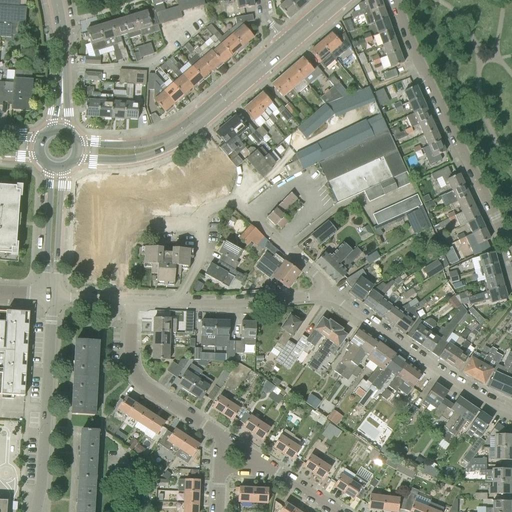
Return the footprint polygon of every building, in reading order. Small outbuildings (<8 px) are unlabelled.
[(0,0),(0,37),(11,38),(11,35),(12,29),(17,30),(18,19),(22,19),(23,13),(19,12),(19,0),(0,0)] [(151,0),(155,10),(154,11),(155,14),(161,11),(165,10),(163,3),(170,0),(151,0)] [(179,6),(181,12),(187,10),(183,0),(177,0),(179,6)] [(190,0),(183,0),(187,10),(193,8),(190,0)] [(196,0),(190,0),(193,8),(199,7),(196,0)] [(236,0),(239,9),(254,7),(252,0),(236,0)] [(288,0),(287,0),(279,7),(289,19),(298,12),(288,0)] [(307,4),(304,0),(288,0),(298,12),(307,4)] [(353,18),(356,17),(383,7),(380,0),(368,0),(364,1),(360,3),(358,5),(360,10),(351,13),(353,18)] [(179,6),(173,8),(176,20),(182,18),(181,12),(179,6)] [(358,21),(365,19),(367,20),(369,25),(374,23),(387,19),(383,7),(356,17),(358,21)] [(173,8),(167,10),(171,22),(176,20),(173,8)] [(147,35),(145,29),(158,25),(155,14),(154,11),(153,12),(152,10),(147,12),(134,15),(141,35),(142,37),(147,35)] [(167,10),(165,10),(161,11),(165,23),(171,22),(167,10)] [(161,11),(155,14),(158,25),(159,24),(159,25),(165,23),(161,11)] [(127,34),(129,39),(141,35),(134,15),(123,19),(127,34)] [(253,21),(252,15),(235,18),(236,25),(229,32),(244,48),(249,44),(248,43),(253,38),(243,26),(242,23),(253,21)] [(120,36),(127,34),(123,19),(110,23),(122,60),(128,58),(125,48),(124,49),(120,36)] [(354,31),(350,19),(342,22),(345,27),(347,33),(354,31)] [(374,23),(378,35),(391,30),(387,19),(374,23)] [(105,47),(113,45),(115,51),(114,52),(117,61),(122,60),(110,23),(99,26),(105,47)] [(87,30),(95,57),(85,57),(85,64),(100,64),(101,58),(98,50),(105,47),(99,26),(87,30)] [(378,35),(382,46),(395,41),(391,30),(378,35)] [(222,37),(218,32),(214,35),(214,36),(232,57),(237,52),(238,53),(244,48),(229,32),(222,37)] [(341,45),(331,34),(321,43),(330,54),(341,45)] [(228,60),(232,57),(214,36),(210,39),(214,43),(208,47),(223,64),(224,65),(229,61),(228,60)] [(386,57),(399,52),(395,41),(382,46),(386,57)] [(147,56),(154,54),(151,43),(144,46),(147,56)] [(184,47),(190,54),(194,50),(188,43),(184,47)] [(216,68),(217,69),(223,64),(208,47),(205,43),(199,48),(198,47),(194,50),(198,55),(202,59),(212,71),(216,68)] [(316,47),(310,52),(320,63),(320,62),(325,69),(336,60),(330,54),(321,43),(320,44),(319,43),(316,46),(316,47)] [(350,58),(355,56),(350,44),(345,47),(350,58)] [(137,48),(139,52),(141,58),(147,56),(144,46),(137,48)] [(399,52),(386,57),(390,68),(403,63),(399,52)] [(192,67),(203,80),(203,79),(204,80),(209,76),(208,75),(212,71),(202,59),(192,67)] [(313,71),(307,64),(302,59),(298,63),(297,62),(293,65),(294,66),(293,67),(303,79),(313,71)] [(169,60),(165,63),(167,67),(168,66),(179,79),(173,84),(184,97),(190,92),(189,91),(193,88),(183,76),(174,66),(169,60)] [(183,67),(178,62),(177,63),(174,66),(179,71),(183,67)] [(203,80),(192,67),(183,76),(193,88),(197,84),(198,86),(203,81),(202,80),(203,80)] [(281,77),(292,89),(292,88),(297,94),(308,85),(303,79),(293,67),(291,68),(287,71),(288,71),(281,77)] [(398,76),(395,69),(382,75),(384,81),(398,76)] [(134,70),(134,77),(133,84),(146,85),(147,71),(134,70)] [(13,102),(12,109),(30,111),(33,72),(15,71),(7,71),(6,80),(15,80),(14,84),(4,83),(0,82),(0,105),(2,105),(2,101),(13,102)] [(84,80),(100,81),(101,74),(84,73),(84,80)] [(154,100),(164,112),(165,112),(166,113),(171,109),(170,107),(174,104),(155,83),(156,75),(149,74),(148,90),(154,90),(154,100)] [(155,83),(174,104),(178,101),(179,102),(184,97),(173,84),(169,79),(164,84),(156,75),(155,83)] [(334,87),(337,90),(341,86),(333,76),(329,80),(334,87)] [(277,81),(272,85),(282,97),(292,89),(281,77),(280,78),(280,77),(276,80),(277,81)] [(421,97),(417,88),(416,86),(404,92),(408,103),(421,97)] [(337,90),(334,87),(320,99),(325,104),(343,97),(337,90)] [(375,92),(381,105),(389,102),(384,88),(375,92)] [(100,93),(92,92),(92,89),(83,89),(82,105),(86,105),(85,117),(99,118),(101,95),(100,95),(100,93)] [(269,119),(273,124),(277,120),(272,114),(277,110),(271,104),(272,104),(263,93),(261,94),(260,94),(257,97),(257,98),(254,101),(269,119)] [(113,95),(101,95),(99,118),(111,118),(113,95)] [(124,119),(126,96),(113,95),(111,118),(124,119)] [(124,119),(138,120),(139,103),(133,103),(133,97),(126,96),(124,119)] [(408,103),(413,114),(426,108),(421,97),(408,103)] [(244,109),(259,128),(255,131),(262,139),(268,134),(261,126),(269,119),(254,101),(249,105),(248,104),(245,107),(245,108),(244,109)] [(289,104),(285,107),(294,118),(298,115),(289,104)] [(306,139),(334,115),(325,105),(297,129),(306,139)] [(282,106),(277,110),(287,122),(292,118),(282,106)] [(407,118),(411,128),(418,125),(431,119),(426,108),(413,114),(406,117),(407,118)] [(236,137),(241,133),(243,135),(243,134),(247,138),(250,135),(258,145),(263,140),(262,139),(255,131),(249,124),(245,127),(235,116),(230,121),(229,120),(225,123),(226,124),(225,125),(236,137)] [(431,119),(418,125),(423,136),(436,130),(431,119)] [(221,140),(223,142),(224,143),(219,148),(236,168),(243,162),(233,151),(236,148),(233,145),(238,141),(235,138),(236,137),(225,125),(216,133),(217,136),(216,137),(219,141),(221,140)] [(400,133),(398,126),(391,129),(394,136),(400,133)] [(411,128),(407,130),(400,133),(394,136),(393,136),(396,141),(407,136),(407,135),(413,132),(411,128)] [(406,171),(397,150),(398,150),(389,129),(318,163),(337,204),(364,191),(369,189),(374,186),(379,184),(386,181),(392,178),(397,176),(402,173),(406,171)] [(436,130),(423,136),(428,147),(440,141),(436,130)] [(440,141),(428,147),(422,149),(429,166),(442,160),(440,155),(445,152),(440,141)] [(275,164),(275,163),(279,160),(273,152),(268,156),(267,155),(263,159),(255,151),(251,154),(252,155),(250,156),(248,158),(247,160),(262,178),(272,169),(271,168),(275,164)] [(284,167),(289,177),(303,171),(298,160),(284,167)] [(451,174),(447,167),(431,175),(434,181),(442,177),(446,186),(449,185),(452,191),(464,185),(459,174),(449,179),(447,176),(451,174)] [(407,171),(406,171),(402,173),(407,184),(412,182),(407,171)] [(402,173),(397,176),(402,186),(407,184),(402,173)] [(397,176),(392,178),(397,189),(402,186),(397,176)] [(113,183),(85,182),(81,273),(110,274),(110,265),(106,264),(109,200),(183,203),(184,180),(114,177),(113,183)] [(391,192),(397,189),(392,178),(386,181),(391,192)] [(386,181),(379,184),(384,195),(391,192),(386,181)] [(379,197),(384,195),(379,184),(374,186),(379,197)] [(450,205),(453,204),(469,196),(464,185),(452,191),(445,195),(450,205)] [(19,210),(20,192),(16,191),(16,188),(0,186),(0,252),(11,253),(12,249),(16,250),(17,231),(13,231),(15,210),(19,210)] [(374,186),(369,189),(374,200),(379,197),(374,186)] [(369,189),(364,191),(368,200),(369,202),(374,200),(369,189)] [(277,225),(281,229),(290,220),(283,213),(297,199),(291,193),(267,218),(275,226),(277,225)] [(412,198),(416,208),(422,205),(417,195),(412,198)] [(431,201),(428,195),(422,198),(424,204),(431,201)] [(474,207),(469,196),(453,204),(458,214),(458,215),(474,207)] [(406,200),(411,210),(416,208),(412,198),(406,200)] [(401,203),(405,213),(411,210),(406,200),(401,203)] [(427,211),(436,207),(433,201),(424,205),(427,211)] [(395,205),(400,216),(405,213),(401,203),(395,205)] [(400,216),(395,205),(389,207),(394,218),(400,216)] [(416,208),(411,210),(405,213),(406,215),(405,216),(414,235),(431,227),(422,205),(416,208)] [(389,221),(394,218),(389,207),(384,210),(389,221)] [(467,224),(480,218),(474,207),(458,215),(458,214),(455,216),(449,219),(438,223),(441,229),(451,224),(457,221),(460,227),(467,224)] [(378,212),(383,223),(389,221),(384,210),(378,212)] [(373,215),(378,225),(383,223),(378,212),(373,215)] [(389,221),(383,223),(378,225),(380,230),(403,220),(402,219),(406,217),(405,216),(406,215),(405,213),(400,216),(394,218),(389,221)] [(480,218),(467,224),(472,234),(485,229),(480,218)] [(331,219),(328,222),(311,235),(319,246),(339,230),(331,219)] [(264,237),(251,225),(239,238),(247,246),(251,242),(256,246),(264,237)] [(374,235),(368,225),(361,230),(363,233),(359,235),(362,242),(374,235)] [(485,229),(472,234),(465,238),(467,242),(474,256),(490,249),(487,241),(490,239),(485,229)] [(435,238),(429,242),(432,248),(438,244),(435,238)] [(225,242),(219,253),(222,255),(219,261),(235,270),(239,263),(236,262),(242,252),(225,242)] [(326,252),(315,264),(328,276),(340,264),(352,252),(343,244),(331,257),(326,252)] [(193,250),(173,249),(172,249),(172,253),(162,253),(162,248),(142,247),(141,256),(144,256),(143,268),(151,268),(151,274),(157,274),(157,286),(174,287),(174,275),(180,275),(181,270),(189,270),(189,259),(192,259),(193,250)] [(328,276),(336,284),(347,273),(344,270),(361,253),(355,248),(352,252),(340,264),(328,276)] [(434,259),(441,255),(437,248),(430,252),(434,259)] [(459,262),(452,248),(445,251),(452,265),(459,262)] [(370,264),(380,257),(376,250),(365,257),(370,264)] [(475,263),(478,262),(480,270),(498,265),(494,253),(479,257),(474,259),(475,263)] [(266,254),(263,258),(260,262),(269,269),(267,272),(268,276),(272,280),(273,278),(288,289),(294,281),(300,273),(285,262),(282,266),(266,254)] [(438,262),(443,270),(448,266),(443,255),(436,260),(437,262),(438,262)] [(219,261),(215,267),(210,264),(204,275),(221,285),(226,287),(229,286),(234,278),(231,276),(235,270),(219,261)] [(437,262),(424,270),(429,278),(443,270),(438,262),(437,262)] [(480,282),(485,281),(501,276),(498,265),(480,270),(482,277),(478,278),(480,282)] [(352,288),(349,294),(361,302),(373,287),(363,279),(366,275),(362,269),(347,279),(345,280),(349,286),(352,288)] [(504,288),(501,276),(485,281),(486,284),(484,285),(486,292),(486,293),(504,288)] [(372,291),(363,304),(373,311),(394,283),(398,285),(402,282),(399,277),(393,282),(392,281),(386,286),(382,283),(372,291)] [(199,293),(203,285),(197,281),(192,289),(199,293)] [(394,283),(373,311),(383,319),(394,306),(390,304),(387,302),(387,300),(398,285),(394,283)] [(469,305),(488,300),(490,299),(491,304),(507,299),(504,288),(486,293),(486,292),(467,298),(468,298),(460,301),(461,305),(469,303),(469,305)] [(403,295),(406,301),(415,295),(412,289),(403,295)] [(405,335),(418,317),(415,311),(416,311),(420,308),(422,308),(424,305),(427,303),(424,299),(414,307),(414,306),(410,309),(404,313),(394,327),(405,335)] [(410,307),(418,303),(416,299),(408,302),(410,307)] [(394,306),(383,319),(394,327),(404,313),(410,309),(407,305),(402,307),(400,310),(394,306)] [(421,346),(435,355),(437,357),(446,343),(445,342),(453,329),(457,325),(467,313),(466,313),(467,312),(461,305),(456,309),(459,311),(449,324),(448,323),(444,329),(442,327),(437,335),(431,331),(421,346)] [(0,395),(25,397),(27,359),(29,313),(0,311),(0,395)] [(470,316),(467,313),(457,325),(460,327),(470,316)] [(303,322),(290,314),(281,328),(285,331),(273,349),(280,353),(274,361),(282,367),(296,346),(288,341),(291,335),(293,337),(303,322)] [(312,350),(314,347),(322,336),(326,339),(327,340),(337,325),(329,320),(328,322),(322,318),(307,340),(302,336),(296,346),(282,367),(287,370),(290,371),(303,351),(307,354),(310,351),(312,350)] [(431,331),(436,324),(429,318),(422,322),(418,319),(407,336),(421,346),(431,331)] [(171,319),(154,319),(153,332),(170,333),(176,333),(176,320),(171,320),(171,319)] [(216,321),(202,320),(201,347),(215,347),(215,337),(216,321)] [(229,338),(230,321),(216,321),(215,337),(229,338)] [(256,322),(242,322),(241,339),(255,339),(256,322)] [(437,357),(439,358),(448,364),(465,341),(470,333),(474,330),(478,325),(475,322),(472,325),(470,323),(466,328),(467,329),(466,329),(459,338),(452,347),(446,343),(437,357)] [(477,332),(479,328),(484,323),(482,322),(479,325),(474,330),(477,332)] [(326,339),(322,345),(325,347),(328,349),(329,349),(335,353),(347,336),(341,332),(343,330),(337,325),(327,340),(326,339)] [(348,352),(340,363),(347,368),(369,337),(359,330),(345,350),(348,352)] [(476,336),(478,333),(477,332),(474,330),(470,333),(465,341),(448,364),(458,371),(468,358),(463,355),(476,336)] [(153,346),(170,346),(170,333),(153,332),(153,346)] [(342,374),(349,378),(366,355),(369,357),(379,343),(369,337),(347,368),(342,374)] [(97,377),(99,342),(76,341),(74,376),(97,377)] [(234,353),(235,342),(229,342),(229,348),(226,347),(226,357),(225,362),(234,362),(234,353)] [(235,342),(234,353),(243,354),(243,342),(235,342)] [(358,388),(365,394),(371,386),(371,385),(395,355),(379,343),(369,357),(367,360),(377,367),(368,378),(369,378),(366,383),(362,380),(357,387),(358,388)] [(153,346),(152,359),(170,360),(170,346),(153,346)] [(489,353),(488,353),(490,349),(485,346),(483,350),(476,361),(471,359),(463,373),(465,374),(465,375),(468,377),(469,376),(474,379),(489,353)] [(511,366),(511,353),(509,352),(503,365),(504,365),(499,375),(495,373),(488,388),(499,393),(511,367),(511,366)] [(478,383),(481,384),(483,384),(484,385),(493,370),(492,370),(496,362),(491,360),(494,356),(489,353),(474,379),(478,381),(478,383)] [(379,391),(386,381),(391,374),(395,377),(406,363),(395,355),(371,385),(371,386),(377,391),(378,390),(379,391)] [(323,361),(307,382),(314,387),(330,366),(323,361)] [(172,375),(178,366),(173,362),(167,371),(172,375)] [(412,388),(422,375),(406,363),(395,377),(390,384),(388,386),(395,392),(403,381),(412,388)] [(178,366),(172,375),(177,378),(183,369),(178,366)] [(198,379),(201,375),(202,374),(190,366),(187,372),(178,386),(189,393),(198,379)] [(499,393),(510,398),(511,394),(511,366),(511,367),(499,393)] [(212,401),(220,390),(219,390),(222,386),(229,374),(224,371),(207,398),(212,401)] [(252,372),(246,381),(250,383),(256,374),(252,372)] [(200,401),(210,387),(213,382),(201,375),(198,379),(189,393),(200,401)] [(74,376),(72,415),(95,416),(97,377),(74,376)] [(275,378),(272,382),(278,387),(282,382),(275,378)] [(437,408),(444,399),(448,393),(435,384),(422,404),(427,408),(429,404),(436,409),(437,409),(437,408)] [(355,393),(356,394),(362,398),(365,394),(358,388),(355,393)] [(380,396),(385,400),(391,393),(386,389),(380,396)] [(273,401),(278,394),(273,390),(268,398),(273,401)] [(278,394),(273,401),(278,405),(283,398),(278,394)] [(311,394),(305,402),(315,410),(321,402),(311,394)] [(370,398),(365,394),(362,398),(358,403),(363,407),(370,398)] [(135,404),(125,397),(118,409),(127,416),(135,404)] [(219,397),(212,408),(222,415),(229,404),(219,397)] [(222,415),(232,421),(239,410),(243,404),(234,398),(230,404),(229,404),(222,415)] [(453,406),(450,403),(444,413),(443,413),(449,417),(441,430),(446,433),(447,434),(452,426),(453,427),(469,405),(459,398),(453,406)] [(248,414),(255,403),(252,401),(245,412),(248,414)] [(135,404),(127,416),(137,422),(145,410),(135,404)] [(469,424),(478,411),(469,405),(453,427),(452,426),(447,434),(446,433),(442,439),(450,444),(454,438),(461,427),(465,430),(469,423),(469,424)] [(419,410),(412,406),(402,421),(407,424),(417,410),(419,410)] [(441,417),(443,413),(444,413),(437,408),(437,409),(436,409),(435,411),(432,416),(438,420),(441,417)] [(145,410),(137,422),(134,427),(144,433),(147,428),(155,417),(145,410)] [(337,426),(343,417),(334,410),(327,419),(337,426)] [(480,412),(468,429),(466,434),(471,438),(474,434),(481,439),(486,431),(485,430),(492,420),(480,412)] [(155,417),(147,428),(157,435),(165,423),(155,417)] [(250,417),(242,428),(253,434),(260,423),(250,417)] [(253,434),(263,441),(270,430),(260,423),(253,434)] [(325,430),(337,438),(341,432),(330,424),(325,430)] [(511,448),(511,435),(505,436),(505,429),(497,424),(490,435),(492,436),(495,436),(495,448),(511,448)] [(180,449),(187,438),(175,429),(171,434),(167,431),(158,444),(168,451),(172,445),(180,449)] [(96,431),(81,430),(79,477),(94,478),(94,463),(96,464),(97,447),(95,447),(96,431)] [(280,436),(273,448),(283,454),(290,443),(280,436)] [(124,445),(132,451),(138,442),(133,438),(130,441),(128,440),(124,445)] [(180,449),(192,458),(200,446),(187,438),(180,449)] [(283,454),(293,461),(301,449),(290,443),(283,454)] [(138,444),(133,451),(141,456),(146,449),(138,444)] [(394,451),(402,457),(407,451),(398,445),(394,451)] [(369,446),(364,453),(368,456),(372,449),(369,446)] [(473,459),(478,451),(472,447),(471,447),(462,459),(469,464),(473,459)] [(495,460),(511,460),(511,448),(495,448),(495,460)] [(373,450),(368,457),(374,461),(379,455),(373,450)] [(311,456),(303,467),(313,474),(321,462),(311,456)] [(420,469),(425,461),(418,457),(413,464),(420,469)] [(313,474),(323,480),(331,469),(321,462),(313,474)] [(419,472),(434,478),(438,473),(436,471),(426,463),(419,472)] [(401,464),(398,471),(413,478),(416,471),(401,464)] [(510,483),(510,470),(493,470),(493,471),(486,470),(486,465),(468,465),(464,471),(480,471),(480,476),(485,476),(485,482),(493,482),(510,483)] [(167,480),(172,475),(166,471),(164,474),(162,476),(163,477),(167,480)] [(356,474),(351,482),(344,493),(354,500),(361,489),(364,491),(369,483),(356,474)] [(341,475),(334,487),(344,493),(351,482),(341,475)] [(79,477),(76,511),(91,511),(92,511),(94,511),(95,494),(93,494),(94,478),(79,477)] [(199,492),(199,481),(185,480),(178,480),(178,492),(185,492),(199,492)] [(489,494),(510,494),(510,483),(493,482),(493,488),(489,488),(489,494)] [(239,493),(238,502),(244,503),(245,488),(236,488),(236,493),(239,493)] [(245,488),(244,503),(253,503),(254,489),(245,488)] [(254,489),(253,503),(262,504),(262,489),(254,489)] [(268,504),(268,494),(271,495),(271,490),(262,489),(262,504),(268,504)] [(185,492),(184,504),(198,504),(199,492),(185,492)] [(410,511),(409,511),(425,511),(427,509),(430,501),(410,493),(404,509),(410,511)] [(370,495),(368,509),(383,511),(385,497),(370,495)] [(383,511),(390,511),(397,511),(400,499),(385,497),(383,511)] [(510,511),(510,502),(493,501),(493,509),(485,509),(485,511),(510,511)] [(293,511),(295,510),(285,503),(279,511),(293,511)] [(431,503),(429,507),(442,511),(444,507),(431,503)]
